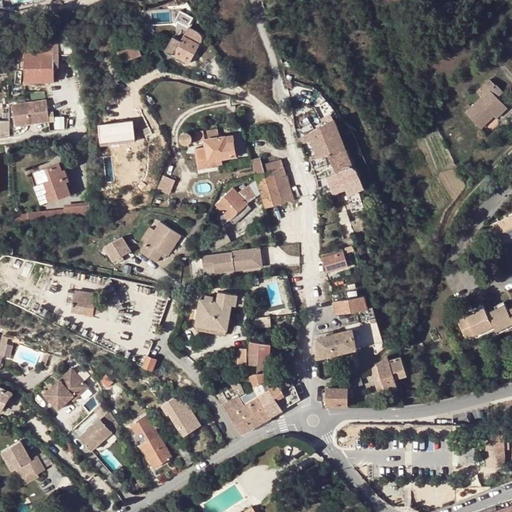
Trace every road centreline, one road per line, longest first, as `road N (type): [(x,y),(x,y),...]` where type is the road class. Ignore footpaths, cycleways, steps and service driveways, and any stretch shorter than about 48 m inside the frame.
road 1 (residential): [(286,126),(318,302),(305,348),(314,405)]
road 2 (track): [(511,148),(447,224),(406,339)]
road 3 (tertiary): [(511,389),(418,412),(329,417)]
road 4 (residential): [(511,183),(460,250),(473,280),(511,279)]
road 5 (tertiary): [(240,445),(123,511)]
road 6 (unknown): [(131,507),(47,405)]
road 7 (residential): [(156,347),(192,374),(240,445)]
